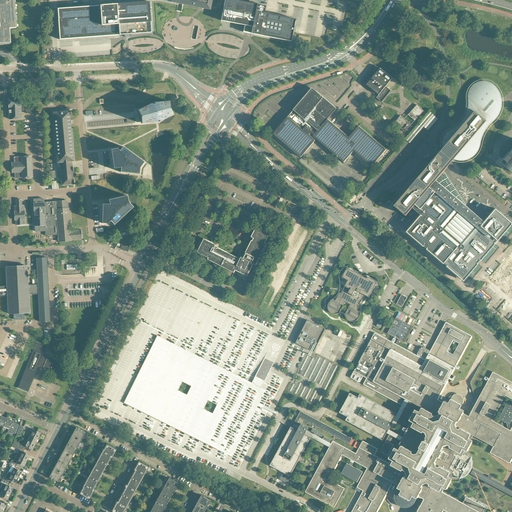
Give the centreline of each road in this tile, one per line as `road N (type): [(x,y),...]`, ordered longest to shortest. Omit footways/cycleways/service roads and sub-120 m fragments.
road 1 (unclassified): [(511,357),(434,301),(224,117)]
road 2 (tertiary): [(58,428),(224,117)]
road 3 (residential): [(224,117),(160,66),(0,69)]
road 4 (tertiary): [(224,117),(254,86),(346,51),(385,6)]
